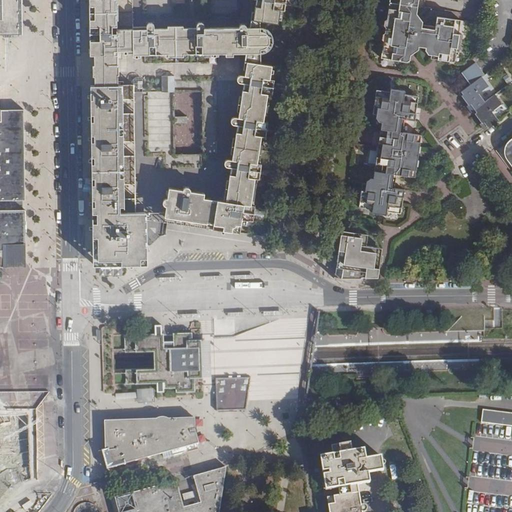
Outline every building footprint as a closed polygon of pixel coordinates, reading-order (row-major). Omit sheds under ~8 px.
[(0,0),(0,35),(21,35),(20,0),(0,0)] [(92,208),(93,268),(147,267),(146,220),(146,215),(135,215),(135,201),(121,201),(121,186),(135,186),(135,158),(121,158),(121,143),(135,143),(134,114),(121,114),(121,101),(134,100),(134,85),(118,86),(117,71),(117,66),(117,52),(130,52),(134,52),(134,54),(166,54),(166,56),(182,56),(182,54),(207,54),(207,55),(219,55),(219,54),(223,54),(223,55),(231,55),(231,54),(245,54),(258,54),(261,52),(264,50),(267,48),(269,45),(270,41),(270,37),(268,33),(266,31),(263,29),(260,28),(257,28),(253,27),(249,28),(244,28),(244,25),(244,23),(242,21),(241,21),(239,21),(237,22),(236,24),(236,28),(202,28),(202,25),(201,23),(200,22),(198,22),(197,22),(195,22),(194,24),(194,28),(182,28),(182,26),(166,26),(166,29),(152,29),(152,25),(151,23),(149,22),(148,23),(146,23),(145,25),(145,27),(145,29),(134,29),(132,0),(89,0),(89,13),(90,56),(93,56),(94,64),(92,65),(92,71),(92,76),(94,77),(94,86),(90,86),(91,175),(92,208)] [(255,0),(253,13),(252,20),(257,21),(279,24),(281,11),(283,11),(284,9),(285,0),(255,0)] [(285,0),(284,9),(295,11),(296,0),(285,0)] [(390,0),(382,57),(409,62),(410,54),(418,49),(419,45),(426,47),(425,49),(428,54),(431,54),(431,58),(455,62),(461,20),(437,16),(435,29),(422,27),(422,23),(417,13),(418,0),(390,0)] [(250,23),(249,28),(253,27),(257,28),(257,24),(257,21),(252,20),(253,13),(251,13),(250,23)] [(258,54),(245,54),(244,59),(243,63),(258,65),(258,60),(258,54)] [(163,223),(170,224),(239,235),(240,225),(245,226),(246,221),(251,222),(252,219),(253,210),(253,207),(251,207),(255,179),(257,179),(258,176),(259,168),(260,165),(257,165),(262,136),(264,136),(264,134),(266,124),(266,123),(264,122),(268,94),(270,95),(270,92),(272,83),(272,80),(270,80),(272,70),(270,69),(271,66),(260,65),(260,66),(258,65),(243,63),(242,69),(244,69),(243,76),(241,76),(239,75),(237,77),(236,79),(236,81),(238,83),(242,83),(240,97),(238,97),(236,112),(237,112),(236,118),(233,118),(230,120),(230,122),(232,125),(235,125),(233,139),(232,139),(229,154),(231,154),(230,160),(227,160),(224,160),(223,163),(223,165),(225,167),(229,168),(227,181),(225,181),(222,202),(216,202),(209,201),(210,197),(202,196),(202,194),(188,191),(189,187),(181,186),(181,190),(168,188),(166,199),(165,199),(163,200),(162,204),(163,206),(165,207),(164,215),(163,223)] [(478,125),(483,132),(499,120),(493,112),(502,105),(495,95),(486,102),(479,93),(489,86),(483,76),(484,75),(475,63),(461,74),(469,86),(460,92),(469,104),(465,107),(470,114),(475,110),(477,113),(475,114),(481,123),(478,125)] [(173,76),(164,76),(164,91),(173,91),(173,76)] [(270,92),(282,94),(283,85),(272,83),(270,92)] [(378,152),(376,164),(374,176),(364,175),(360,207),(372,209),(372,212),(387,215),(387,211),(400,213),(404,189),(391,187),(393,173),(415,177),(421,135),(400,132),(401,118),(414,120),(418,96),(405,94),(405,90),(391,88),(390,92),(377,90),(373,116),(377,116),(378,121),(383,122),(378,152)] [(201,154),(199,90),(175,91),(176,155),(201,154)] [(0,201),(26,201),(26,188),(25,139),(24,111),(24,110),(2,110),(0,108),(0,201)] [(264,134),(276,136),(277,126),(266,124),(264,134)] [(458,157),(468,148),(463,142),(452,152),(458,157)] [(369,163),(376,164),(378,152),(370,151),(369,163)] [(258,176),(269,178),(271,169),(259,168),(258,176)] [(253,210),(252,219),(263,221),(264,211),(253,210)] [(0,267),(4,267),(10,266),(14,265),(17,263),(21,261),(22,259),(23,257),(24,256),(24,254),(25,251),(26,248),(27,244),(26,211),(0,211),(0,267)] [(346,268),(344,277),(350,277),(363,278),(363,276),(380,277),(381,267),(376,267),(378,251),(363,249),(364,236),(343,233),(340,257),(338,267),(346,268)] [(338,267),(336,277),(344,277),(346,268),(338,267)] [(201,360),(200,341),(192,341),(192,333),(173,334),(173,348),(168,348),(163,348),(163,334),(161,334),(161,326),(154,326),(154,335),(141,335),(139,335),(138,335),(135,335),(132,335),(129,335),(124,335),(124,353),(153,352),(153,356),(154,366),(154,370),(125,371),(126,385),(156,385),(156,393),(163,393),(163,389),(175,389),(176,392),(194,391),(193,379),(201,379),(201,360)] [(216,394),(216,409),(244,409),(249,378),(216,379),(216,394)] [(137,400),(154,399),(153,388),(137,389),(137,393),(137,400)] [(511,413),(482,410),(481,422),(511,425),(511,413)] [(0,504),(3,504),(4,511),(39,511),(57,491),(43,485),(41,470),(36,475),(20,468),(21,465),(13,417),(0,418),(0,504)] [(159,418),(104,420),(105,449),(102,450),(107,470),(126,466),(126,462),(173,450),(185,448),(187,447),(198,445),(199,444),(197,436),(193,437),(191,428),(196,427),(196,417),(159,418)] [(361,511),(361,510),(363,510),(366,509),(366,506),(365,504),(365,503),(363,503),(362,503),(361,503),(358,483),(368,482),(367,472),(365,455),(363,444),(350,446),(349,439),(336,440),(337,448),(338,455),(332,456),(332,450),(319,452),(324,488),(338,486),(338,493),(333,494),(334,502),(328,502),(329,511),(361,511)] [(365,455),(367,472),(373,471),(382,470),(380,453),(370,455),(365,455)] [(218,511),(225,467),(224,467),(192,476),(199,502),(182,507),(175,481),(113,498),(117,511),(218,511)]
